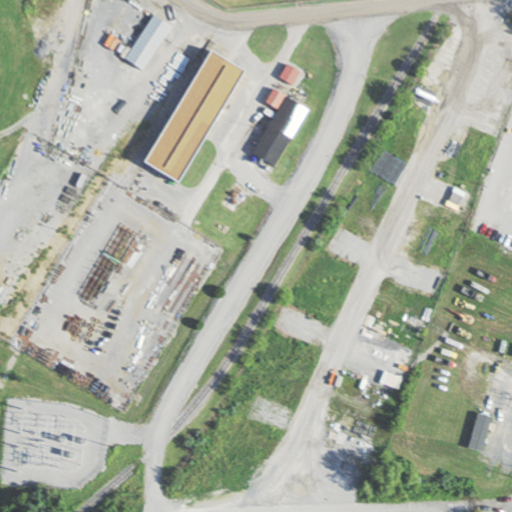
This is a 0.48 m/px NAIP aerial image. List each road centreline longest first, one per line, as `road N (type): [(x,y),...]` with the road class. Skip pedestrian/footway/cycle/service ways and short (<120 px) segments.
road 1 (residential): [(97,367),(299,18)]
road 2 (residential): [(175,0),(194,13),(299,18)]
